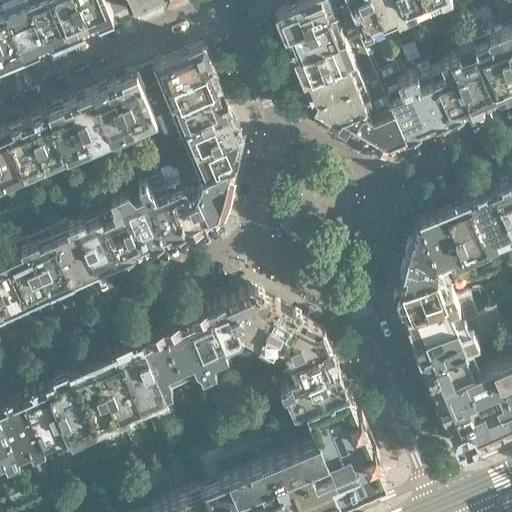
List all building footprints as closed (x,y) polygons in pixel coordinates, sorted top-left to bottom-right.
[(24,48),(3,0),(0,0),(0,55),(1,58),(24,48)] [(45,39),(28,0),(3,0),(24,48),(45,39)] [(67,29),(54,0),(28,0),(45,39),(67,29)] [(90,20),(81,0),(54,0),(67,29),(90,20)] [(112,11),(108,0),(81,0),(90,20),(112,11)] [(108,0),(112,11),(137,0),(108,0)] [(335,7),(351,0),(290,0),(276,6),(285,29),(335,7)] [(382,13),(377,0),(351,0),(363,28),(385,18),(382,13)] [(407,9),(403,0),(377,0),(382,13),(385,18),(407,9)] [(428,0),(427,0),(403,0),(407,9),(428,0)] [(344,29),(339,16),(335,7),(285,29),(294,51),(344,29)] [(511,16),(497,23),(511,58),(511,16)] [(416,30),(412,21),(389,30),(393,40),(416,30)] [(511,84),(511,58),(497,23),(473,33),(497,91),(511,84)] [(303,71),(352,50),(344,29),(294,51),(303,71)] [(497,91),(473,33),(455,40),(457,45),(448,49),(449,50),(470,102),(497,91)] [(146,89),(164,81),(211,61),(202,38),(152,59),(152,60),(136,67),(146,89)] [(362,75),(352,50),(303,71),(313,97),(362,75)] [(470,103),(470,102),(449,50),(438,54),(440,58),(429,63),(449,112),(470,103)] [(173,102),(220,81),(211,61),(164,81),(173,102)] [(449,112),(429,63),(417,68),(415,64),(405,68),(427,121),(449,112)] [(146,89),(136,67),(135,66),(114,75),(133,122),(156,113),(155,110),(146,89)] [(427,121),(405,68),(396,72),(398,76),(385,82),(392,98),(405,130),(427,121)] [(133,122),(114,75),(93,84),(113,131),(133,122)] [(371,97),(362,75),(313,97),(314,99),(337,112),(366,99),(371,97)] [(230,104),(224,92),(220,81),(173,102),(155,110),(156,113),(164,133),(183,125),(230,104)] [(113,131),(93,84),(72,93),(92,140),(113,131)] [(92,140),(72,93),(47,104),(67,149),(68,150),(92,140)] [(405,130),(392,98),(369,107),(366,99),(337,112),(340,114),(366,129),(366,128),(385,139),(405,130)] [(67,149),(47,104),(27,112),(46,158),(67,149)] [(239,127),(230,104),(183,125),(192,147),(239,127)] [(46,158),(27,112),(3,122),(22,168),(46,158)] [(22,168),(3,122),(0,123),(0,174),(1,177),(22,168)] [(234,156),(241,130),(239,127),(192,147),(202,169),(234,156)] [(171,148),(166,138),(151,144),(155,155),(171,148)] [(305,161),(299,148),(287,154),(292,167),(305,161)] [(220,207),(234,156),(202,169),(183,178),(187,186),(196,182),(209,212),(220,207)] [(209,212),(196,182),(187,186),(183,178),(180,170),(165,177),(184,223),(209,212)] [(511,171),(492,180),(511,226),(511,171)] [(184,223),(165,177),(154,182),(149,178),(148,174),(140,177),(144,186),(163,233),(184,223)] [(511,235),(511,226),(492,180),(468,190),(490,240),(498,236),(500,241),(511,235)] [(163,233),(144,186),(134,191),(125,184),(118,187),(141,243),(163,233)] [(141,243),(118,187),(117,187),(93,197),(99,212),(116,254),(141,243)] [(490,240),(468,190),(444,200),(466,251),(490,241),(490,240)] [(466,251),(444,200),(420,210),(438,254),(440,256),(440,258),(444,257),(446,260),(466,251)] [(438,254),(420,210),(415,212),(412,224),(403,221),(397,244),(406,247),(406,248),(437,261),(438,254)] [(116,254),(99,212),(88,217),(85,212),(75,217),(95,263),(116,254)] [(95,263),(75,217),(64,222),(67,226),(54,232),(72,274),(95,263)] [(48,284),(29,238),(23,226),(3,235),(10,252),(28,293),(48,284)] [(72,274),(54,232),(41,238),(39,233),(29,238),(48,284),(72,274)] [(436,267),(437,261),(406,248),(396,284),(436,267)] [(28,293),(10,252),(0,256),(0,296),(3,304),(28,293)] [(403,310),(457,287),(453,278),(444,282),(438,267),(436,267),(396,284),(395,290),(403,310)] [(240,316),(257,285),(250,281),(249,281),(207,301),(223,339),(240,332),(244,325),(240,316)] [(254,341),(280,298),(257,285),(240,316),(244,325),(240,332),(240,334),(254,341)] [(457,313),(451,299),(460,295),(457,287),(403,310),(412,332),(457,313)] [(287,337),(303,311),(280,298),(254,341),(265,348),(274,344),(277,338),(284,341),(287,337)] [(223,339),(207,301),(185,310),(208,364),(215,361),(213,357),(214,351),(227,346),(223,339)] [(208,364),(185,310),(164,320),(183,365),(192,361),(199,362),(201,368),(208,364)] [(329,339),(321,321),(303,311),(287,337),(284,342),(277,344),(283,359),(290,356),(329,339)] [(466,340),(491,330),(486,316),(463,326),(457,313),(412,332),(423,358),(466,340)] [(183,365),(164,320),(141,330),(164,384),(171,380),(170,376),(172,370),(183,365)] [(164,384),(141,330),(117,341),(139,391),(152,385),(156,394),(166,389),(164,384)] [(511,332),(505,335),(509,345),(474,360),(466,340),(423,358),(458,442),(496,426),(495,424),(497,423),(501,424),(505,422),(507,419),(511,416),(511,332)] [(282,384),(338,361),(329,339),(290,356),(283,359),(288,372),(286,377),(280,379),(282,384)] [(139,391),(117,341),(93,352),(119,410),(131,404),(127,396),(139,391)] [(119,410),(93,352),(70,362),(91,412),(105,406),(108,414),(119,410)] [(347,384),(338,361),(282,384),(291,406),(302,402),(347,384)] [(91,412),(70,362),(47,373),(71,428),(72,430),(84,425),(81,416),(91,412)] [(264,393),(265,368),(252,368),(250,399),(264,393)] [(71,428),(47,373),(20,384),(42,435),(57,428),(59,433),(71,428)] [(42,435),(20,384),(0,393),(0,407),(16,446),(31,440),(33,445),(45,440),(42,435)] [(292,511),(385,473),(347,384),(302,402),(314,428),(282,442),(279,435),(266,440),(269,447),(253,454),(250,449),(227,459),(230,464),(199,477),(215,511),(292,511)] [(16,446),(0,407),(0,453),(5,451),(7,456),(19,451),(16,446)] [(245,436),(242,426),(230,431),(235,440),(245,436)] [(191,458),(187,449),(174,454),(177,460),(182,462),(191,458)] [(144,492),(134,468),(126,471),(137,495),(144,492)] [(215,511),(199,477),(147,499),(152,511),(215,511)] [(152,511),(147,499),(133,505),(134,509),(127,511),(152,511)]
